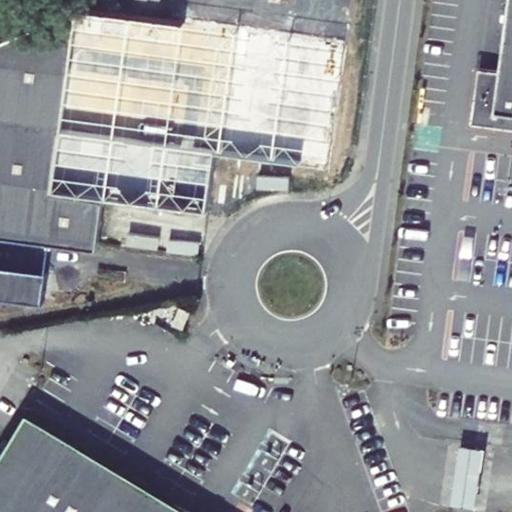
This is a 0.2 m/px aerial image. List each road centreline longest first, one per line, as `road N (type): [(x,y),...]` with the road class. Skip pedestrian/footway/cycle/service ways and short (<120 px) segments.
road 1 (unclassified): [(272,232),(237,265),(236,301),(248,323),(279,341),(304,340),(326,328),(344,301)]
road 2 (unclassified): [(399,0),(380,155)]
road 3 (unclassified): [(344,301),(370,262),(380,155)]
road 4 (unclassified): [(380,155),(350,195),(272,232)]
road 5 (unclassified): [(344,301),(346,277),(329,245),(308,232),(272,232)]
